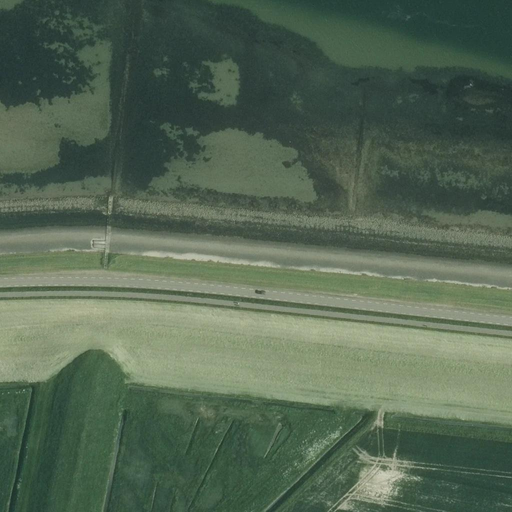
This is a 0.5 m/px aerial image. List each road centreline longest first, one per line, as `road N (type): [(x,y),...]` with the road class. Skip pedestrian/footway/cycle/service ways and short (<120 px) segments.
road 1 (tertiary): [(511,319),(155,278),(0,276)]
road 2 (unclassified): [(511,416),(386,404),(378,419)]
